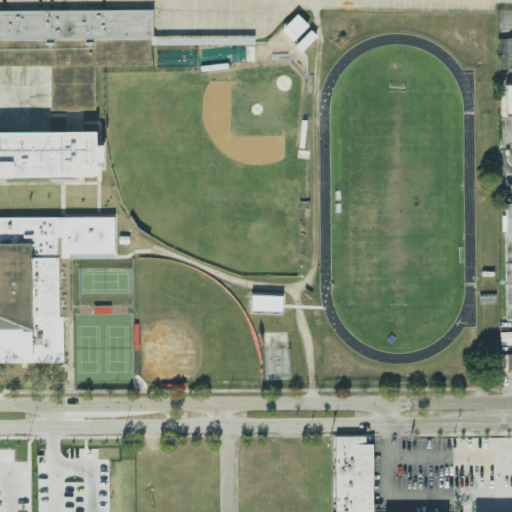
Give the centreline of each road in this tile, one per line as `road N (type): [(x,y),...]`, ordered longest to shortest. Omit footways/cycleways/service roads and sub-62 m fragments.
road 1 (secondary): [(511,404),(0,405)]
road 2 (secondary): [(0,427),(461,424)]
